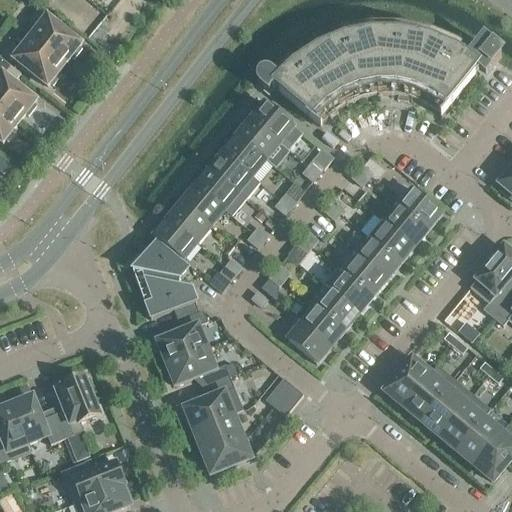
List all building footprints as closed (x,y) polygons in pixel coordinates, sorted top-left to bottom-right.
[(79,49),(81,47),(39,13),(33,21),(40,27),(30,40),(65,68),(71,60),(74,62),(82,52),(79,49)] [(485,77),(498,62),(501,59),(485,45),(474,58),(466,51),(460,47),(432,35),(402,29),(372,29),(342,35),(314,46),(289,63),(272,80),(271,79),(270,78),(268,77),(266,77),(264,78),(263,78),(262,79),(261,80),(261,81),(260,81),(260,82),(260,83),(260,84),(260,86),(260,87),(261,87),(261,88),(262,89),(269,95),(272,90),(319,129),(320,128),(332,116),(346,107),(362,101),(378,97),(395,97),(398,98),(397,103),(407,105),(408,100),(412,101),(427,107),(442,118),(479,73),(485,77)] [(59,75),(65,68),(30,40),(20,54),(12,47),(5,55),(48,89),(50,86),(53,88),(62,78),(59,75)] [(0,108),(18,123),(24,115),(26,117),(35,107),(32,104),(34,102),(0,74),(0,108)] [(251,123),(279,146),(294,129),(265,106),(251,123)] [(0,144),(2,142),(5,145),(13,134),(10,132),(18,123),(0,108),(0,144)] [(266,163),(279,146),(251,123),(237,140),(266,163)] [(223,156),(252,180),(266,163),(237,140),(223,156)] [(238,196),(252,180),(223,156),(210,173),(238,196)] [(0,159),(0,176),(2,179),(11,168),(0,159)] [(308,170),(318,178),(323,172),(313,164),(308,170)] [(357,175),(367,183),(372,177),(362,169),(357,175)] [(318,178),(308,170),(303,177),(313,185),(318,178)] [(503,189),(499,193),(511,203),(511,171),(499,187),(503,189)] [(196,189),(224,213),(238,196),(210,173),(196,189)] [(367,183),(357,175),(352,181),(362,190),(367,183)] [(210,230),(224,213),(196,189),(182,206),(210,230)] [(399,210),(427,233),(441,216),(413,192),(399,210)] [(286,197),(281,203),(290,212),(296,205),(286,197)] [(335,202),(329,208),(339,217),(344,210),(335,202)] [(290,212),(281,203),(275,210),(285,218),(290,212)] [(168,223),(197,246),(210,230),(182,206),(168,223)] [(339,217),(329,208),(324,215),(334,223),(339,217)] [(399,210),(385,226),(413,250),(427,233),(399,210)] [(259,214),(254,219),(261,225),(266,219),(259,214)] [(264,226),(273,233),(276,228),(268,221),(264,226)] [(182,264),(197,246),(168,223),(154,240),(182,264)] [(371,243),(400,267),(413,250),(385,226),(371,243)] [(258,230),(253,237),(263,245),(268,239),(258,230)] [(307,235),(302,242),(312,250),(317,244),(307,235)] [(258,251),(263,245),(253,237),(248,243),(258,251)] [(307,256),(312,250),(302,242),(297,248),(307,256)] [(386,283),(400,267),(371,243),(357,260),(386,283)] [(197,305),(192,293),(179,290),(180,282),(188,273),(156,246),(133,274),(142,276),(153,306),(145,308),(151,322),(197,305)] [(511,279),(511,257),(504,250),(470,292),(488,307),(483,313),(493,321),(511,297),(511,290),(507,286),(511,279)] [(344,276),(372,300),(386,283),(357,260),(344,276)] [(231,264),(226,270),(235,278),(241,272),(231,264)] [(274,275),(284,283),(289,277),(280,269),(274,275)] [(235,278),(226,270),(220,276),(230,284),(235,278)] [(284,283),(274,275),(269,281),(279,289),(284,283)] [(330,293),(358,316),(372,300),(344,276),(330,293)] [(270,300),(275,294),(279,289),(269,281),(261,292),(270,300)] [(316,310),(344,333),(358,316),(330,293),(316,310)] [(262,310),(267,304),(257,296),(252,302),(262,310)] [(503,329),(508,323),(511,326),(511,297),(493,321),(503,329)] [(302,326),(331,350),(344,333),(316,310),(302,326)] [(158,345),(167,367),(206,351),(198,330),(208,326),(203,314),(177,324),(181,335),(158,345)] [(331,350),(302,326),(288,344),(316,367),(331,350)] [(463,340),(471,347),(478,339),(469,332),(463,340)] [(453,350),(458,343),(449,336),(443,342),(453,350)] [(462,357),(467,351),(458,343),(453,350),(462,357)] [(204,391),(230,381),(225,369),(215,372),(206,351),(167,367),(176,389),(199,380),(204,391)] [(403,410),(430,377),(412,362),(384,395),(403,410)] [(494,373),(485,365),(479,372),(489,379),(494,373)] [(232,366),(225,369),(230,381),(236,378),(232,366)] [(430,377),(403,410),(420,425),(455,384),(437,369),(430,377)] [(494,373),(489,379),(498,387),(503,381),(494,373)] [(64,413),(53,418),(63,442),(84,434),(80,425),(99,418),(90,395),(94,394),(89,382),(86,383),(84,379),(62,388),(63,390),(56,393),(64,413)] [(194,434),(233,418),(243,414),(230,381),(204,391),(208,402),(185,412),(194,434)] [(265,404),(275,412),(293,390),(283,382),(265,404)] [(473,398),(455,384),(420,425),(438,441),(473,398)] [(303,399),(293,390),(275,412),(285,420),(303,399)] [(12,404),(11,404),(28,447),(29,446),(47,439),(50,448),(63,442),(53,418),(42,422),(33,400),(29,402),(27,398),(12,404)] [(455,456),(484,421),(491,413),(473,398),(438,441),(455,456)] [(0,437),(1,439),(0,439),(0,468),(32,455),(29,446),(28,447),(11,404),(9,404),(10,405),(0,409),(0,437)] [(194,434),(202,456),(242,440),(233,418),(194,434)] [(473,471),(502,436),(484,421),(455,456),(473,471)] [(511,430),(508,428),(502,436),(473,471),(491,486),(511,461),(511,430)] [(211,478),(251,462),(242,440),(202,456),(211,478)] [(61,475),(74,507),(125,486),(124,485),(116,466),(90,476),(86,465),(61,475)] [(74,507),(75,511),(120,511),(129,509),(127,504),(130,503),(124,488),(125,488),(125,486),(74,507)] [(11,497),(0,503),(0,507),(2,511),(12,511),(18,508),(11,497)]
